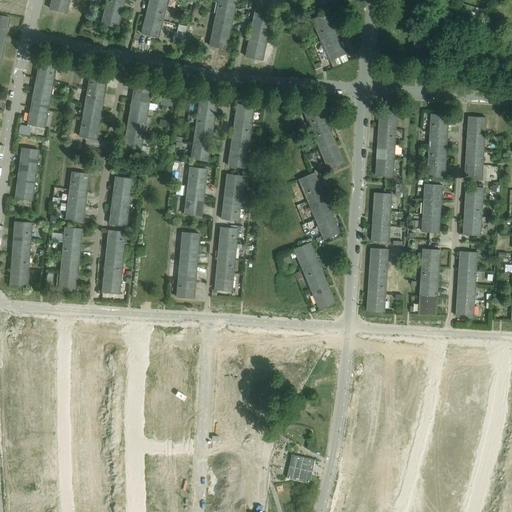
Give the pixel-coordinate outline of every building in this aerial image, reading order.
[(69,0),(51,0),(49,9),(66,14),(69,0)] [(124,0),(106,0),(105,7),(122,11),(124,0)] [(236,3),(222,0),(219,0),(216,14),(233,18),(236,3)] [(257,0),(255,11),(272,14),(275,0),(257,0)] [(166,7),(149,3),(146,17),(163,21),(166,7)] [(122,11),(105,7),(101,24),(118,28),(122,11)] [(272,14),(255,11),(252,25),(269,29),(272,14)] [(313,20),(321,40),(337,34),(329,13),(313,20)] [(233,18),(216,14),(213,29),(230,32),(233,18)] [(0,16),(0,34),(6,36),(10,18),(0,16)] [(163,21),(146,17),(141,34),(158,38),(163,21)] [(185,33),(186,27),(178,25),(177,33),(174,32),(172,40),(174,41),(173,44),(181,46),(182,40),(183,40),(185,33)] [(269,29),(252,25),(249,40),(266,43),(269,29)] [(230,32),(213,29),(209,46),(226,50),(230,32)] [(337,34),(321,40),(330,61),(346,54),(337,34)] [(429,47),(430,39),(424,39),(425,36),(415,35),(415,47),(424,48),(424,46),(429,47)] [(266,43),(249,40),(245,57),(262,61),(266,43)] [(40,61),(36,78),(53,81),(57,64),(40,61)] [(108,76),(90,73),(87,90),(105,93),(108,76)] [(53,81),(36,78),(34,92),(51,96),(53,81)] [(152,85),(135,82),(132,100),(149,103),(152,85)] [(105,93),(87,90),(85,105),(102,108),(105,93)] [(51,96),(34,92),(31,107),(48,111),(51,96)] [(200,98),(197,115),(215,118),(217,100),(200,98)] [(149,103),(132,100),(129,114),(147,117),(149,103)] [(304,110),(313,131),(329,124),(320,103),(304,110)] [(102,108),(85,105),(82,119),(99,122),(102,108)] [(237,105),(234,122),(252,125),(254,107),(237,105)] [(48,111),(31,107),(28,125),(45,128),(48,111)] [(380,111),(379,129),(397,130),(398,112),(380,111)] [(147,117),(129,114),(127,129),(144,132),(147,117)] [(215,118),(197,115),(195,130),(212,133),(215,118)] [(432,115),(431,133),(448,134),(449,116),(432,115)] [(469,117),(468,135),(485,136),(487,118),(469,117)] [(99,122),(82,119),(79,137),(96,140),(99,122)] [(252,125),(234,122),(232,137),(249,139),(252,125)] [(329,124),(313,131),(320,149),(336,143),(329,124)] [(18,134),(30,136),(32,127),(20,125),(18,134)] [(141,149),(144,132),(127,129),(124,144),(124,146),(129,147),(141,149)] [(397,130),(379,129),(378,143),(396,144),(397,130)] [(212,133),(195,130),(193,144),(210,147),(212,133)] [(448,134),(431,133),(430,148),(447,149),(448,134)] [(485,136),(468,135),(467,150),(485,151),(485,136)] [(249,139),(232,137),(230,152),(247,154),(249,139)] [(129,147),(124,146),(124,144),(115,143),(113,151),(128,154),(129,147)] [(336,143),(320,149),(329,170),(345,163),(336,143)] [(396,144),(378,143),(377,158),(395,159),(396,144)] [(210,147),(193,144),(191,159),(208,162),(210,147)] [(22,148),(19,166),(37,168),(39,151),(22,148)] [(447,149),(430,148),(429,162),(446,163),(447,149)] [(485,151),(467,150),(466,164),(484,166),(485,151)] [(247,154),(230,152),(228,166),(245,169),(247,154)] [(395,159),(377,158),(376,176),(394,177),(395,159)] [(446,163),(429,162),(428,177),(434,177),(445,178),(446,163)] [(484,166),(466,164),(465,179),(483,180),(484,166)] [(37,168),(19,166),(17,181),(35,183),(37,168)] [(190,168),(188,182),(205,184),(207,170),(190,168)] [(72,172),(70,190),(87,192),(89,175),(72,172)] [(315,173),(299,180),(308,200),(324,193),(315,173)] [(227,175),(225,190),(242,192),(244,177),(227,175)] [(115,177),(113,194),(130,197),(132,180),(115,177)] [(35,183),(17,181),(15,198),(32,200),(35,183)] [(205,184),(188,182),(186,197),(203,200),(205,184)] [(425,185),(425,200),(442,201),(443,186),(425,185)] [(185,196),(186,187),(177,186),(176,195),(185,196)] [(467,187),(466,202),(483,203),(484,188),(467,187)] [(87,192),(70,190),(68,204),(85,207),(87,192)] [(242,192),(225,190),(223,205),(240,207),(242,192)] [(324,193),(308,200),(316,218),(332,212),(324,193)] [(375,193),(374,211),(391,212),(393,194),(375,193)] [(130,197),(113,194),(111,209),(128,212),(130,197)] [(203,200),(186,197),(184,215),(201,217),(203,200)] [(442,201),(425,200),(424,215),(441,216),(442,201)] [(483,203),(466,202),(465,217),(482,218),(483,203)] [(85,207),(68,204),(66,220),(83,222),(85,207)] [(240,207),(223,205),(221,219),(239,221),(240,207)] [(128,212),(111,209),(109,224),(126,227),(128,212)] [(391,212),(374,211),(373,226),(390,227),(391,212)] [(332,212),(316,218),(325,240),(341,233),(332,212)] [(441,216),(424,215),(423,232),(440,233),(441,216)] [(482,218),(465,217),(464,235),(481,236),(482,218)] [(15,222),(13,239),(31,240),(32,223),(15,222)] [(390,227),(373,226),(372,241),(389,242),(390,227)] [(64,238),(63,243),(81,245),(82,230),(65,228),(64,234),(64,238)] [(220,228),(219,243),(236,245),(238,231),(238,229),(220,228)] [(108,231),(107,246),(124,248),(126,233),(108,231)] [(182,233),(181,251),(198,252),(200,234),(182,233)] [(31,240),(13,239),(12,254),(29,256),(31,240)] [(81,245),(63,243),(62,258),(79,259),(81,245)] [(236,245),(219,243),(218,258),(235,260),(236,245)] [(311,243),(295,250),(304,270),(320,264),(311,243)] [(124,248),(107,246),(105,260),(123,262),(124,248)] [(372,249),(371,264),(388,265),(389,250),(372,249)] [(423,249),(422,268),(440,269),(441,251),(423,249)] [(198,252),(181,251),(179,265),(197,267),(198,252)] [(461,252),(460,270),(477,271),(478,253),(461,252)] [(29,256),(12,254),(11,270),(28,271),(29,256)] [(289,255),(287,256),(281,258),(283,262),(284,266),(292,263),(289,255)] [(79,259),(62,258),(60,272),(78,274),(79,259)] [(235,260),(218,258),(216,272),(234,274),(235,260)] [(123,262),(105,260),(104,275),(121,277),(123,262)] [(320,264),(304,270),(311,288),(327,282),(320,264)] [(388,265),(371,264),(370,278),(387,280),(388,265)] [(197,267),(179,265),(178,280),(195,282),(197,267)] [(440,269),(422,268),(421,282),(439,284),(440,269)] [(28,271),(11,270),(10,287),(27,288),(28,271)] [(477,271),(460,270),(459,285),(476,286),(477,271)] [(78,274),(60,272),(59,290),(76,291),(78,274)] [(234,274),(216,272),(215,290),(232,291),(234,274)] [(121,277),(104,275),(102,293),(119,295),(121,277)] [(387,280),(370,278),(369,293),(386,294),(387,280)] [(195,282),(178,280),(176,297),(194,299),(195,282)] [(327,282),(311,288),(320,310),(336,303),(327,282)] [(439,284),(421,282),(420,297),(438,299),(439,284)] [(476,286),(459,285),(458,299),(475,300),(476,286)] [(386,294),(369,293),(368,311),(385,312),(386,294)] [(438,299),(420,297),(419,314),(437,315),(438,299)] [(475,300),(458,299),(457,317),(474,318),(475,300)] [(23,335),(5,335),(6,399),(24,399),(23,335)] [(56,338),(54,401),(73,402),(74,338),(56,338)] [(99,341),(98,404),(117,404),(117,341),(99,341)] [(189,409),(192,346),(173,345),(170,409),(189,409)] [(261,365),(308,366),(308,349),(261,347),(261,365)] [(226,355),(223,430),(242,431),(245,356),(226,355)] [(377,420),(382,357),(363,355),(359,418),(377,420)] [(432,394),(434,360),(415,359),(413,393),(432,394)] [(465,426),(471,363),(453,361),(446,424),(465,426)] [(420,464),(429,402),(411,399),(402,462),(420,464)] [(6,402),(6,436),(25,435),(24,402),(6,402)] [(313,403),(306,410),(310,414),(317,408),(313,403)] [(75,439),(75,404),(56,405),(57,439),(75,439)] [(511,469),(511,406),(505,405),(496,468),(511,469)] [(116,408),(98,408),(98,442),(116,442),(116,408)] [(166,446),(184,447),(185,413),(167,412),(166,446)] [(374,428),(356,425),(350,458),(368,461),(374,428)] [(445,430),(439,464),(457,467),(463,433),(445,430)] [(76,447),(58,447),(58,481),(76,481),(76,447)] [(8,449),(9,483),(27,483),(27,449),(8,449)] [(118,452),(100,452),(100,484),(119,484),(118,452)] [(287,478),(292,479),(294,480),(310,484),(312,476),(315,462),(316,460),(299,456),(297,456),(292,455),(291,462),(287,478)] [(181,492),(183,458),(164,457),(163,491),(181,492)] [(346,473),(341,506),(359,509),(364,476),(346,473)] [(389,511),(408,511),(415,482),(397,477),(389,511)] [(428,511),(447,511),(453,485),(435,481),(428,511)] [(59,511),(76,511),(76,484),(58,484),(59,511)] [(504,511),(509,491),(491,487),(485,511),(504,511)] [(102,490),(102,511),(121,511),(120,490),(102,490)] [(30,511),(29,493),(11,495),(12,511),(30,511)] [(181,511),(182,496),(163,495),(162,511),(181,511)]
